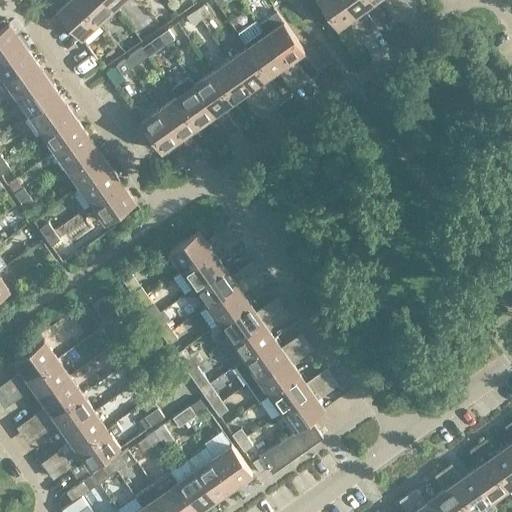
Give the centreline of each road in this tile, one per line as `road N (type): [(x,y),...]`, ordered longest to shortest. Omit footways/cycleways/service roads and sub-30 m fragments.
road 1 (residential): [(402,439),(210,175)]
road 2 (residential): [(15,0),(167,205),(210,175)]
road 3 (residential): [(210,175),(456,0)]
road 4 (residential): [(402,439),(511,363)]
road 5 (residential): [(297,511),(402,439)]
